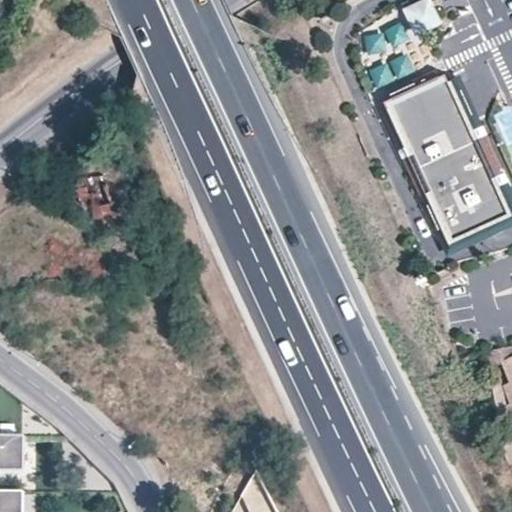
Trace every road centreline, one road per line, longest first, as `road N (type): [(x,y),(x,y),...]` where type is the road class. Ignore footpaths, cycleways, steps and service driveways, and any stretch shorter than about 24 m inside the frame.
road 1 (trunk): [(139,0),(377,511)]
road 2 (trunk): [(432,511),(194,0)]
road 3 (residential): [(0,153),(219,0)]
road 4 (residential): [(0,359),(108,452),(156,511)]
